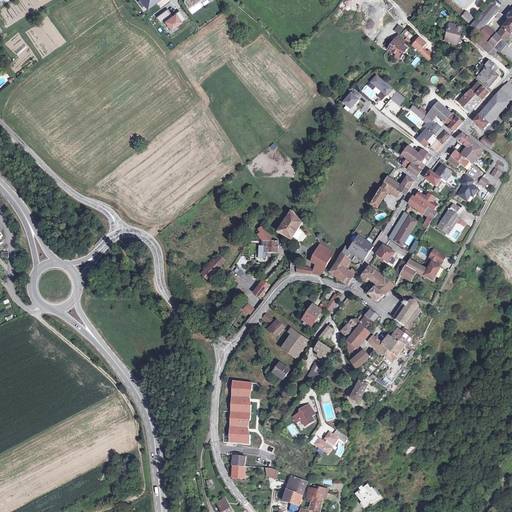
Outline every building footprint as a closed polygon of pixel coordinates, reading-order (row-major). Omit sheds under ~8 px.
[(141,0),(147,9),(159,0),(141,0)] [(469,0),(456,0),(456,1),(464,9),(471,1),(469,0)] [(487,25),(495,15),(501,8),(492,1),(471,26),(478,33),(479,34),(487,25)] [(148,8),(150,11),(158,6),(156,3),(148,8)] [(167,9),(156,17),(159,21),(163,19),(169,28),(180,20),(174,11),(170,14),(167,9)] [(474,19),(466,12),(462,17),(470,24),(474,19)] [(494,47),(497,50),(500,53),(508,44),(505,41),(511,33),(511,13),(508,18),(510,19),(497,34),(490,28),(487,25),(479,34),(481,36),(494,47)] [(450,24),(449,30),(451,30),(448,41),(453,42),(453,44),(458,45),(462,27),(450,24)] [(402,46),(407,41),(399,34),(394,40),(402,46)] [(489,52),(494,47),(481,36),(476,41),(489,53),(489,52)] [(420,38),(413,46),(431,62),(436,57),(429,51),(428,53),(423,48),(427,44),(420,38)] [(402,46),(394,40),(388,48),(395,54),(394,56),(398,60),(406,49),(402,46)] [(478,78),(489,88),(499,76),(495,73),(499,68),(490,61),(486,66),(487,66),(478,78)] [(371,83),(368,86),(373,90),(375,86),(382,92),(378,96),(382,99),(386,95),(387,96),(392,89),(376,75),(370,82),(371,83)] [(489,93),(479,83),(472,90),(482,101),(489,93)] [(511,88),(507,84),(498,95),(507,103),(511,97),(511,88)] [(355,90),(344,103),(351,109),(359,100),(358,99),(361,95),(355,90)] [(470,90),(463,98),(460,102),(459,102),(471,113),(482,101),(471,91),(470,90)] [(404,98),(397,92),(391,99),(399,105),(404,98)] [(507,103),(498,95),(475,122),(476,123),(484,130),(507,103)] [(446,122),(450,116),(438,104),(432,111),(429,115),(427,117),(432,121),(435,118),(437,115),(443,120),(445,122),(446,122)] [(425,118),(426,116),(421,113),(419,111),(413,107),(411,110),(424,119),(425,118)] [(445,122),(443,120),(442,121),(449,128),(454,132),(463,123),(457,118),(458,117),(457,116),(453,113),(450,116),(446,122),(445,122)] [(431,133),(438,126),(432,121),(430,122),(425,128),(426,129),(418,140),(421,143),(426,138),(430,141),(431,142),(435,137),(431,133)] [(431,133),(435,137),(439,140),(446,132),(438,125),(438,126),(431,133)] [(446,132),(439,140),(443,144),(450,136),(446,132)] [(462,156),(474,166),(484,150),(472,142),(473,141),(471,140),(467,137),(463,134),(457,139),(466,146),(465,148),(467,149),(462,156)] [(437,152),(443,144),(439,140),(435,137),(431,142),(433,144),(431,146),(432,147),(432,148),(437,152)] [(426,138),(421,143),(425,147),(430,141),(426,138)] [(489,143),(490,142),(485,139),(482,143),(489,148),(492,144),(489,143)] [(422,157),(419,155),(408,147),(402,155),(413,163),(416,165),(423,170),(432,156),(426,152),(422,150),(421,152),(424,153),(422,157)] [(470,172),(474,166),(462,156),(457,152),(456,151),(455,150),(454,152),(456,154),(453,158),(460,164),(464,167),(470,172)] [(457,168),(460,164),(453,158),(452,157),(448,162),(457,168)] [(418,177),(422,171),(412,164),(408,170),(418,177)] [(448,170),(442,166),(442,165),(436,175),(431,171),(425,178),(437,187),(442,180),(445,182),(452,173),(448,170)] [(491,174),(497,178),(501,172),(495,168),(491,174)] [(458,195),(467,201),(471,195),(472,193),(475,194),(478,190),(472,186),(472,185),(474,181),(465,175),(460,183),(464,186),(458,195)] [(389,176),(385,182),(391,186),(393,187),(396,183),(393,180),(394,179),(389,176)] [(407,177),(403,185),(409,188),(413,182),(407,177)] [(478,183),(484,187),(488,181),(482,177),(478,183)] [(391,186),(385,182),(384,183),(381,188),(372,204),(378,208),(388,192),(387,192),(388,191),(391,186)] [(402,186),(396,183),(393,187),(401,192),(405,195),(409,188),(403,185),(402,186)] [(393,187),(391,186),(388,191),(397,197),(401,192),(393,187)] [(418,199),(434,210),(438,205),(434,203),(434,201),(435,198),(429,194),(428,196),(424,197),(422,195),(418,199)] [(427,228),(438,214),(413,196),(409,204),(429,217),(423,225),(427,228)] [(454,221),(458,217),(453,214),(456,210),(452,207),(438,227),(439,228),(438,230),(445,235),(447,233),(448,234),(452,229),(456,223),(454,221)] [(302,222),(292,211),(279,232),(292,239),(302,222)] [(415,220),(405,213),(404,215),(408,218),(404,224),(400,222),(396,228),(400,230),(396,237),(392,234),(389,238),(396,242),(397,241),(402,244),(408,232),(415,220)] [(404,215),(403,215),(400,222),(404,224),(408,218),(404,215)] [(408,232),(402,244),(397,241),(396,242),(403,246),(416,221),(415,220),(408,232)] [(269,241),(271,241),(269,235),(263,227),(259,229),(259,230),(261,232),(258,234),(263,241),(269,241)] [(393,232),(392,234),(396,237),(400,230),(396,228),(394,232),(393,232)] [(346,247),(350,249),(359,237),(353,233),(346,247)] [(373,247),(359,237),(350,249),(350,250),(351,250),(365,260),(373,247)] [(269,256),(269,252),(269,241),(263,241),(263,247),(261,246),(260,252),(260,258),(266,258),(266,256),(269,256)] [(271,241),(269,241),(269,252),(278,253),(278,241),(271,241)] [(320,244),(317,249),(331,258),(334,253),(320,244)] [(384,246),(377,255),(388,263),(389,262),(392,265),(394,264),(396,261),(396,259),(392,257),(395,253),(384,246)] [(441,253),(434,248),(429,258),(430,258),(433,260),(430,266),(429,268),(428,270),(425,276),(433,280),(441,267),(435,264),(436,262),(441,253)] [(331,258),(317,249),(311,260),(309,258),(309,260),(311,261),(317,265),(316,266),(314,270),(311,268),(298,266),(296,272),(317,274),(319,275),(322,277),(325,270),(325,269),(331,258)] [(345,255),(342,253),(337,262),(338,263),(331,273),(341,280),(348,285),(354,276),(350,273),(349,272),(350,271),(349,270),(348,271),(344,268),(350,259),(345,255)] [(446,256),(441,253),(436,262),(441,264),(446,256)] [(220,256),(217,259),(222,264),(226,260),(220,256)] [(398,260),(393,257),(392,257),(396,259),(396,261),(394,264),(392,265),(389,262),(388,263),(394,267),(398,260)] [(413,270),(416,264),(411,260),(407,266),(406,266),(401,274),(401,275),(411,280),(416,272),(413,270)] [(407,264),(403,261),(395,274),(399,276),(406,266),(407,264)] [(219,267),(214,262),(202,273),(209,280),(221,268),(219,267)] [(428,270),(416,264),(413,270),(416,272),(424,277),(425,276),(428,270)] [(370,278),(375,271),(373,270),(374,269),(370,266),(370,267),(369,267),(366,270),(365,272),(360,278),(365,281),(369,277),(370,278)] [(384,278),(375,271),(370,278),(378,285),(379,286),(385,278),(384,278)] [(395,286),(385,278),(379,286),(378,285),(375,288),(384,295),(389,291),(395,286)] [(263,281),(254,293),(260,298),(270,285),(263,281)] [(405,294),(407,295),(411,296),(413,293),(402,287),(398,292),(404,296),(405,294)] [(384,295),(375,288),(372,291),(369,294),(377,301),(384,295)] [(331,290),(325,296),(329,300),(334,293),(331,290)] [(329,305),(326,309),(330,312),(340,296),(336,294),(329,305)] [(408,329),(409,328),(412,330),(415,325),(412,323),(421,310),(418,308),(419,307),(419,306),(419,305),(418,303),(418,302),(417,302),(416,301),(415,300),(413,300),(412,300),(411,301),(410,301),(409,302),(409,303),(406,301),(393,318),(405,327),(408,329)] [(250,315),(255,309),(248,303),(242,309),(250,315)] [(304,320),(305,321),(303,324),(310,329),(312,326),(322,311),(314,305),(304,320)] [(371,310),(366,316),(374,321),(375,320),(378,316),(371,310)] [(266,314),(263,317),(270,323),(273,320),(266,314)] [(360,325),(361,325),(369,332),(371,330),(371,329),(369,328),(372,324),(374,321),(366,316),(365,318),(361,322),(361,323),(360,325)] [(352,325),(350,327),(352,329),(357,323),(360,326),(361,325),(360,325),(361,323),(357,320),(352,321),(353,324),(352,325)] [(278,335),(285,328),(277,321),(268,329),(271,332),(274,330),(278,335)] [(357,323),(352,329),(355,332),(360,326),(357,323)] [(342,331),(350,339),(355,332),(352,329),(350,327),(348,325),(342,331)] [(361,325),(360,326),(355,332),(350,339),(348,341),(357,348),(369,333),(369,332),(361,325)] [(320,338),(324,341),(326,338),(333,330),(329,326),(320,338)] [(297,357),(310,341),(307,339),(305,338),(301,335),(299,333),(292,328),(289,332),(292,335),(283,348),(297,357)] [(398,330),(392,338),(399,344),(400,342),(406,346),(411,339),(410,338),(404,334),(401,332),(398,330)] [(390,336),(383,344),(389,350),(391,348),(394,350),(393,352),(398,357),(406,346),(400,342),(399,344),(392,338),(390,336)] [(389,350),(383,344),(374,337),(369,343),(385,355),(389,350)] [(337,345),(326,338),(324,341),(327,343),(325,346),(333,351),(337,345)] [(357,348),(348,341),(347,350),(349,354),(351,351),(352,353),(357,348)] [(328,359),(333,351),(325,346),(320,343),(316,351),(320,353),(319,355),(319,357),(320,358),(322,358),(323,357),(324,356),(326,358),(328,359)] [(389,350),(385,355),(394,363),(398,357),(393,352),(394,350),(391,348),(389,350)] [(363,352),(351,362),(356,369),(367,360),(369,358),(363,352)] [(378,357),(373,362),(377,365),(381,361),(378,357)] [(281,364),(274,373),(283,379),(290,370),(281,364)] [(315,380),(319,373),(317,372),(320,367),(316,364),(313,369),(308,377),(315,380)] [(254,381),(232,380),(228,442),(249,444),(254,381)] [(368,395),(370,391),(367,389),(369,386),(360,381),(351,398),(359,403),(365,393),(368,395)] [(314,421),(312,416),(315,414),(310,404),(304,408),(306,410),(304,411),(301,410),(301,413),(295,417),(298,422),(302,419),(306,426),(314,421)] [(337,430),(333,435),(339,439),(345,443),(349,438),(337,430)] [(334,444),(334,445),(339,439),(333,435),(330,432),(325,438),(328,440),(326,442),(320,438),(315,444),(328,454),(333,448),(332,447),(334,444)] [(415,443),(413,444),(413,443),(404,451),(409,458),(418,450),(420,448),(415,443)] [(235,456),(234,466),(245,466),(246,457),(235,456)] [(245,466),(234,466),(233,477),(244,478),(245,466)] [(287,489),(303,495),(308,482),(293,476),(293,477),(290,484),(289,483),(287,489)] [(360,488),(361,490),(356,494),(368,509),(373,506),(373,507),(383,499),(380,494),(378,495),(373,488),(371,489),(368,485),(364,488),(362,486),(360,488)] [(300,507),(303,495),(287,489),(284,501),(285,502),(287,503),(291,504),(292,504),(299,506),(300,507)] [(312,505),(310,509),(320,511),(323,499),(325,499),(326,496),(326,492),(323,492),(324,489),(320,489),(320,491),(308,489),(304,498),(309,500),(308,505),(312,505)] [(230,511),(232,511),(225,499),(217,503),(222,511),(230,511)]
